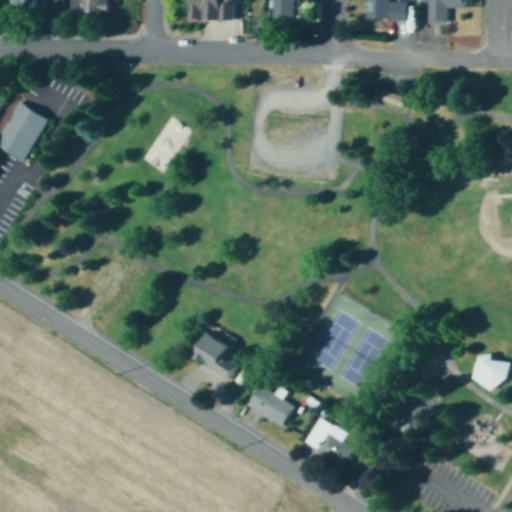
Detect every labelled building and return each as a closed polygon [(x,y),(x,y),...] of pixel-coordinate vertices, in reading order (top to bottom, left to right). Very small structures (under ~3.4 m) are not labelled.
[(38,12),(38,0),(13,0),(13,12),(38,12)] [(69,0),(69,15),(110,15),(110,0),(69,0)] [(190,0),(190,22),(222,22),(222,0),(190,0)] [(272,0),(272,19),(294,19),(294,0),(272,0)] [(365,0),(365,20),(390,21),(390,0),(365,0)] [(468,0),(431,0),(431,20),(451,21),(451,6),(468,7),(468,0)] [(386,93),(400,98),(397,108),(383,103),(386,93)] [(0,134),(0,149),(25,162),(48,119),(17,102),(0,134)] [(233,356),(239,343),(212,332),(201,360),(238,375),(244,361),(233,356)] [(477,380),(511,383),(511,359),(497,358),(497,353),(479,352),(477,380)] [(296,404),(259,385),(247,408),(284,426),(296,404)] [(303,444),(343,467),(352,450),(341,444),(347,434),(318,418),(303,444)]
